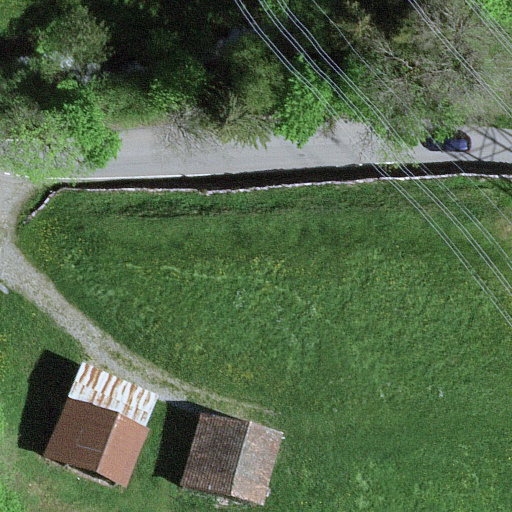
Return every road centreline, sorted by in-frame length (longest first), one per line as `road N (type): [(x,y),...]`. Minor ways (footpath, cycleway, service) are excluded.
road 1 (unclassified): [(511,145),(233,144),(131,157),(0,156)]
road 2 (track): [(0,265),(98,344),(190,398),(283,422)]
